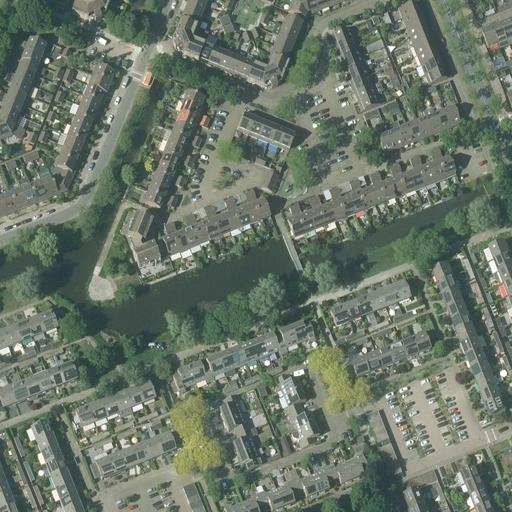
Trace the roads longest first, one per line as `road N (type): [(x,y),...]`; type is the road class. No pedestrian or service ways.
road 1 (residential): [(0,240),(83,204),(145,54)]
road 2 (residential): [(330,421),(379,402),(407,470),(511,427)]
road 3 (residential): [(324,84),(359,174),(326,187),(294,95)]
road 4 (tertiary): [(511,150),(498,139),(441,0)]
road 5 (residential): [(324,84),(319,28),(379,0)]
